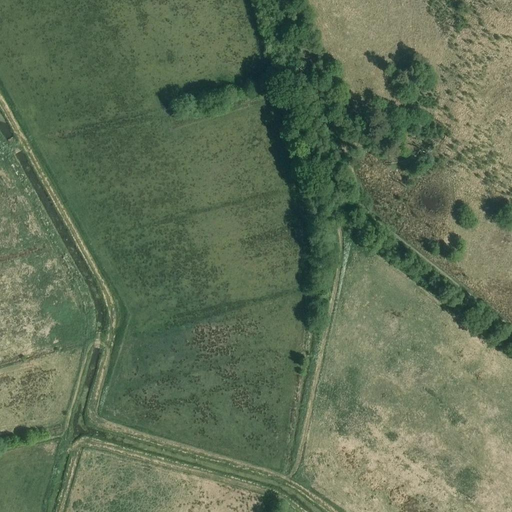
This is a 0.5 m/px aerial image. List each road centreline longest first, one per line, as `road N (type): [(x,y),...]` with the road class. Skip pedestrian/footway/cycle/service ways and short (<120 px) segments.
road 1 (track): [(62,511),(85,441),(268,493),(302,511)]
road 2 (track): [(0,96),(116,302),(107,341)]
